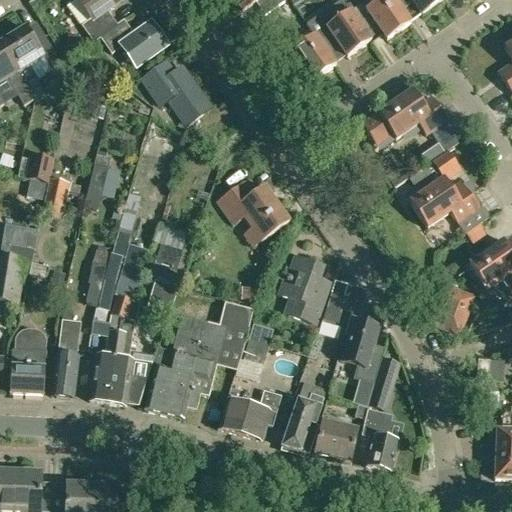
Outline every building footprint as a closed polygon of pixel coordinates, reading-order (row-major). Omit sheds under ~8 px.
[(77,0),(66,8),(80,28),(92,45),(98,40),(116,28),(104,12),(120,1),(119,0),(77,0)] [(241,13),(260,0),(232,0),(241,13)] [(288,0),(260,0),(255,4),(264,17),(289,0),(288,0)] [(362,6),(349,14),(366,39),(378,31),(386,43),(410,27),(401,15),(391,0),(375,0),(378,3),(366,12),(362,6)] [(413,7),(420,17),(421,19),(445,3),(443,0),(391,0),(401,15),(413,7)] [(342,3),(319,18),(322,22),(309,31),(314,38),(326,56),(338,48),(346,60),(370,44),(366,39),(349,14),(342,3)] [(122,23),(116,28),(98,40),(110,57),(120,49),(135,69),(163,49),(148,28),(133,39),(122,23)] [(42,59),(52,76),(62,69),(42,37),(32,43),(24,31),(0,45),(0,49),(27,91),(33,102),(44,95),(28,68),(42,59)] [(314,38),(290,54),(311,85),(335,68),(326,56),(314,38)] [(73,42),(57,52),(67,66),(82,56),(73,42)] [(511,43),(502,50),(511,64),(496,75),(511,97),(511,43)] [(27,91),(0,49),(0,108),(2,107),(0,102),(0,85),(6,81),(23,108),(33,102),(27,91)] [(180,73),(174,77),(166,66),(142,83),(159,107),(166,102),(184,126),(207,110),(180,73)] [(361,126),(368,137),(375,147),(391,136),(395,142),(417,127),(425,138),(446,123),(430,99),(421,106),(411,92),(361,126)] [(443,181),(458,171),(446,154),(409,180),(421,197),(409,204),(427,231),(450,215),(457,225),(479,211),(460,183),(449,190),(443,181)] [(20,164),(17,176),(47,182),(51,162),(30,157),(28,166),(20,164)] [(109,160),(96,157),(83,212),(98,216),(108,171),(107,171),(109,160)] [(387,175),(394,188),(408,180),(403,173),(397,177),(393,172),(387,175)] [(49,174),(47,184),(43,201),(38,225),(57,229),(61,209),(64,210),(67,196),(77,198),(79,188),(70,186),(71,179),(49,174)] [(252,250),(260,244),(288,224),(263,188),(251,197),(243,185),(215,205),(231,228),(242,220),(251,232),(244,237),(252,250)] [(148,282),(153,289),(147,311),(145,320),(165,326),(177,291),(172,289),(177,273),(182,253),(189,255),(194,238),(159,227),(153,245),(160,247),(148,282)] [(12,229),(5,259),(0,258),(0,313),(1,304),(18,307),(25,262),(30,263),(36,235),(12,229)] [(511,256),(502,242),(468,266),(487,293),(509,277),(511,281),(511,256)] [(111,251),(97,247),(88,286),(89,286),(84,304),(88,309),(96,310),(111,251)] [(129,247),(116,299),(124,301),(135,304),(149,252),(129,247)] [(109,314),(122,259),(110,256),(103,284),(104,284),(97,311),(107,314),(109,314)] [(322,270),(294,260),(287,282),(283,281),(277,297),(293,302),(287,318),(315,328),(326,294),(315,290),(322,270)] [(48,269),(31,265),(28,278),(45,282),(48,269)] [(51,273),(50,276),(48,289),(60,292),(63,276),(51,273)] [(408,296),(422,313),(432,288),(415,281),(408,296)] [(242,288),(241,301),(258,302),(259,289),(242,288)] [(441,289),(427,325),(459,337),(473,301),(441,289)] [(322,324),(340,329),(338,336),(345,338),(350,317),(355,302),(330,295),(322,324)] [(94,371),(89,404),(107,407),(117,335),(118,335),(119,325),(126,326),(127,322),(128,316),(131,317),(135,304),(124,301),(116,299),(111,316),(105,360),(96,359),(94,371)] [(224,305),(220,321),(249,328),(253,312),(224,305)] [(107,314),(97,311),(96,311),(93,323),(104,326),(107,314)] [(63,312),(59,346),(58,356),(56,356),(54,373),(51,399),(56,399),(73,401),(75,385),(78,359),(76,359),(80,326),(71,325),(72,313),(63,312)] [(232,373),(242,333),(181,318),(172,353),(157,349),(151,368),(156,369),(144,413),(183,423),(188,401),(222,410),(231,373),(232,373)] [(129,356),(133,327),(134,323),(127,322),(126,326),(119,325),(118,335),(117,335),(107,407),(125,410),(132,363),(124,362),(125,355),(129,356)] [(352,381),(373,387),(381,361),(370,358),(373,348),(378,330),(353,323),(341,364),(356,368),(352,381)] [(249,341),(269,348),(273,332),(253,326),(249,341)] [(43,398),(44,374),(45,354),(46,342),(43,337),(39,334),(34,332),(26,331),(21,333),(17,335),(15,340),(14,353),(11,353),(9,397),(43,398)] [(243,363),(263,369),(269,348),(249,341),(243,363)] [(477,382),(481,382),(481,381),(488,382),(489,363),(478,362),(476,381),(477,381),(477,382)] [(391,381),(378,377),(369,409),(382,413),(391,381)] [(304,385),(296,408),(282,450),(309,457),(317,426),(316,425),(322,409),(319,408),(325,392),(304,385)] [(217,432),(263,444),(263,443),(262,443),(266,428),(272,430),(274,422),(280,399),(262,394),(258,411),(244,407),(232,403),(227,402),(219,431),(218,431),(217,432)] [(354,419),(363,421),(367,409),(357,407),(354,419)] [(511,409),(511,410),(511,414),(505,413),(501,419),(500,432),(497,432),(495,482),(511,482),(511,409)] [(369,455),(366,469),(378,472),(380,475),(384,476),(387,475),(391,476),(398,445),(383,441),(384,436),(387,437),(391,419),(367,413),(361,437),(369,439),(365,454),(369,455)] [(314,458),(316,458),(350,466),(357,433),(323,424),(318,442),(314,458)] [(0,511),(13,511),(15,475),(0,474),(0,511)] [(52,511),(39,511),(40,476),(15,475),(13,511),(52,511)] [(90,511),(92,488),(66,487),(64,511),(58,511),(52,511),(90,511)] [(115,489),(92,488),(90,511),(116,511),(117,489),(115,489)]
